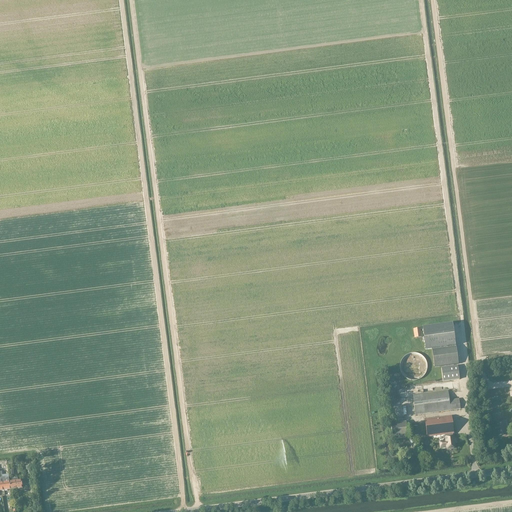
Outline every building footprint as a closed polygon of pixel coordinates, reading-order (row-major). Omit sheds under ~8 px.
[(435,367),(457,364),(452,323),(422,328),(424,338),(422,338),(422,342),(424,341),(426,350),(432,349),(435,367)] [(427,368),(427,367),(427,365),(427,364),(426,362),(426,360),(425,359),(423,357),(422,356),(420,355),(419,354),(417,353),(415,353),(413,353),(411,353),(410,353),(408,354),(407,355),(405,355),(404,356),(403,357),(402,359),(401,360),(400,362),(400,364),(399,366),(399,368),(400,370),(400,372),(401,373),(402,375),(403,376),(404,377),(406,378),(407,379),(408,380),(410,380),(411,381),(413,381),(415,381),(417,380),(419,379),(420,379),(422,377),(423,376),(425,375),(426,373),(426,371),(427,370),(427,368)] [(441,368),(443,381),(459,379),(458,366),(441,368)] [(448,390),(412,395),(415,415),(460,409),(459,399),(449,400),(448,390)] [(451,416),(425,419),(427,437),(445,435),(452,434),(453,434),(451,416)] [(406,427),(391,429),(392,439),(408,437),(406,427)] [(446,441),(442,442),(441,443),(441,444),(441,445),(441,446),(442,447),(443,448),(446,447),(447,449),(454,448),(454,442),(456,442),(456,439),(453,440),(453,437),(452,434),(445,435),(446,438),(445,438),(446,441)]
